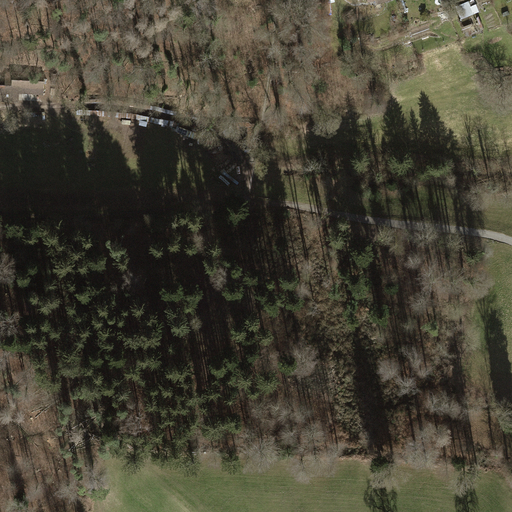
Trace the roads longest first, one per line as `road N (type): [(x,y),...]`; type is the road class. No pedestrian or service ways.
road 1 (track): [(511,242),(295,204),(0,215)]
road 2 (track): [(0,357),(96,420),(111,442)]
